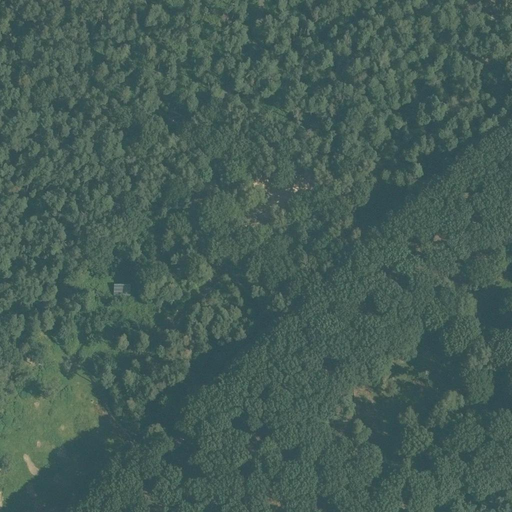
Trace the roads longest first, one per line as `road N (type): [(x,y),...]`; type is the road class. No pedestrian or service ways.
road 1 (track): [(511,136),(101,511)]
road 2 (track): [(0,322),(197,131),(247,53),(260,0)]
road 3 (track): [(454,0),(388,33),(511,97)]
road 4 (track): [(359,278),(325,253),(307,251),(294,269),(301,331)]
